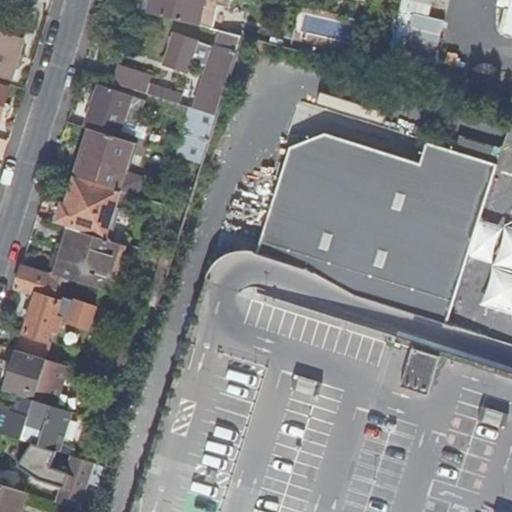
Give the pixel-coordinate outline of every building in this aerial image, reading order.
[(151,0),(149,13),(154,14),(157,0),(151,0)] [(203,0),(157,0),(154,14),(198,24),(203,0)] [(437,14),(439,0),(407,0),(407,8),(416,9),(412,39),(444,43),(448,16),(437,14)] [(511,32),(511,0),(502,0),(502,2),(507,3),(502,30),(511,32)] [(0,75),(11,79),(24,37),(2,31),(0,30),(0,75)] [(239,45),(243,36),(221,30),(217,44),(238,49),(239,45)] [(203,43),(175,34),(164,68),(192,77),(196,64),(202,45),(203,43)] [(215,49),(202,45),(196,64),(209,69),(215,49)] [(209,69),(197,108),(202,109),(218,114),(237,51),(217,45),(215,49),(209,69)] [(147,92),(177,102),(180,93),(150,85),(152,77),(118,67),(114,83),(147,92)] [(98,84),(86,127),(91,129),(119,137),(122,123),(136,128),(145,98),(98,84)] [(0,115),(9,88),(0,85),(0,115)] [(202,109),(197,108),(190,106),(187,114),(199,118),(202,109)] [(202,109),(199,118),(191,143),(195,144),(190,159),(202,162),(214,124),(218,114),(202,109)] [(122,123),(119,137),(134,142),(142,144),(145,131),(136,128),(122,123)] [(91,129),(76,176),(91,180),(118,189),(131,152),(134,142),(119,137),(91,129)] [(462,133),(458,147),(501,161),(505,147),(462,133)] [(224,281),(209,276),(203,295),(189,340),(172,393),(189,398),(209,404),(202,425),(192,422),(187,437),(197,440),(173,511),(172,511),(155,507),(137,501),(133,511),(511,511),(511,374),(433,348),(438,334),(441,323),(493,164),(485,161),(487,157),(452,145),(447,160),(424,153),(417,174),(317,140),(282,155),(249,254),(239,286),(224,281)] [(142,144),(134,142),(131,152),(144,156),(147,146),(142,144)] [(195,144),(191,143),(186,158),(190,159),(195,144)] [(112,218),(115,206),(121,189),(118,189),(91,180),(76,176),(67,205),(63,203),(57,222),(112,239),(118,220),(112,218)] [(121,189),(115,206),(130,211),(135,194),(121,189)] [(111,290),(126,245),(66,226),(52,272),(111,290)] [(21,266),(14,288),(38,294),(25,333),(21,332),(16,349),(45,358),(50,342),(50,341),(48,340),(50,332),(56,333),(61,318),(89,327),(95,306),(61,296),(60,301),(53,300),(60,276),(51,273),(22,264),(21,266)] [(0,372),(0,388),(2,389),(12,358),(15,349),(8,346),(0,372)] [(25,396),(56,406),(58,398),(64,380),(68,365),(45,358),(16,349),(15,349),(12,358),(2,389),(8,391),(17,394),(25,396)] [(189,398),(172,393),(137,501),(155,507),(172,511),(173,511),(197,440),(187,437),(192,422),(202,425),(209,404),(189,398)] [(17,394),(12,410),(20,413),(25,396),(17,394)] [(70,410),(56,406),(25,396),(20,413),(12,410),(2,408),(0,415),(0,432),(57,450),(70,410)] [(65,484),(59,502),(78,508),(86,483),(98,487),(106,465),(83,458),(74,455),(68,473),(63,471),(59,482),(65,484)] [(16,489),(21,474),(0,467),(0,484),(1,485),(16,489)] [(16,489),(25,492),(29,477),(21,474),(16,489)] [(0,511),(18,511),(25,492),(16,489),(1,485),(0,484),(0,511)]
